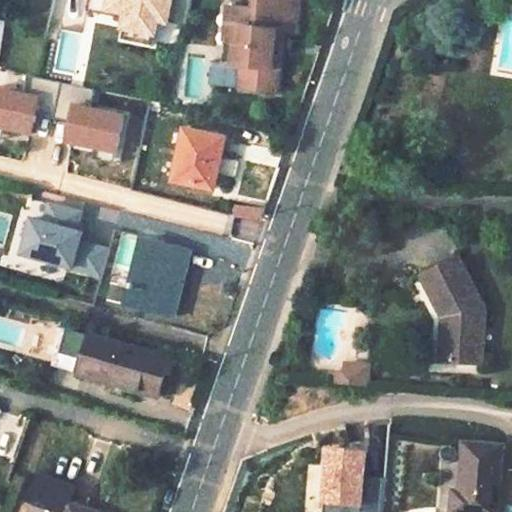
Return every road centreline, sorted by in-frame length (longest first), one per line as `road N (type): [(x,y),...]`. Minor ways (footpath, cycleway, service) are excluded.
road 1 (unclassified): [(368,0),(187,511)]
road 2 (unknown): [(222,415),(390,397),(511,411)]
